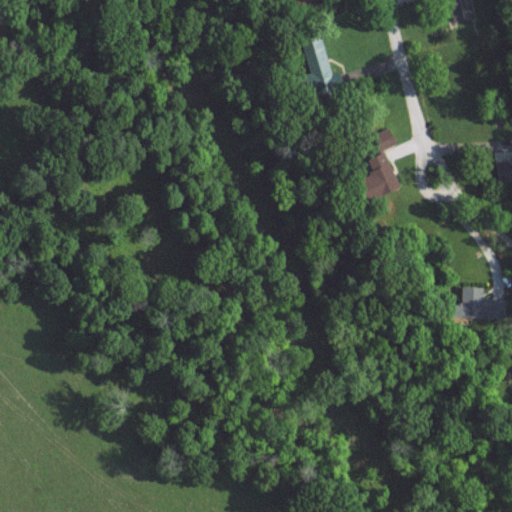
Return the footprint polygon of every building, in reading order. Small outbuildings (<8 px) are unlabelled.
[(471,17),(467,0),(444,0),(449,21),(471,17)] [(329,78),(317,36),(297,42),(306,72),(286,78),(291,95),(327,84),(325,79),(329,78)] [(396,187),(381,149),(392,144),(385,127),(368,134),(376,154),(364,158),(369,172),(352,179),(361,201),(396,187)] [(511,158),(492,162),(496,183),(511,179),(511,158)] [(479,286),(459,286),(458,302),(447,302),(447,317),(501,317),(501,299),(479,299),(479,286)]
